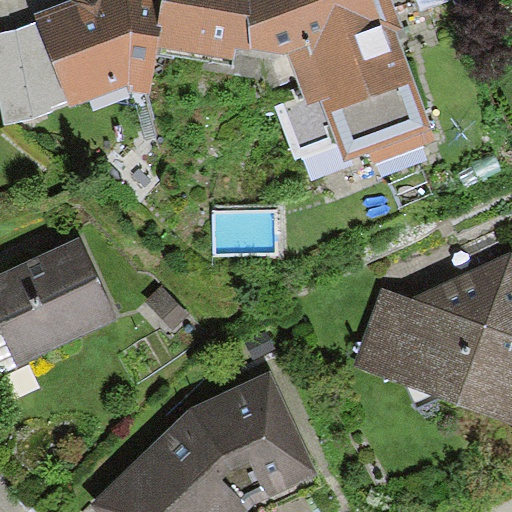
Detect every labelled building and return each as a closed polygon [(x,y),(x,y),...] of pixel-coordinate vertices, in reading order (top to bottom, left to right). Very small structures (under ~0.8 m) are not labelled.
[(158,25),(161,0),(72,0),(72,2),(33,16),(37,24),(69,101),(72,107),(131,85),(130,93),(151,95),(159,53),(163,26),(158,25)] [(236,50),(251,52),(249,0),(161,0),(158,25),(163,26),(159,53),(234,66),(236,50)] [(390,0),(249,0),(251,52),(288,54),(312,111),(324,106),(345,161),(369,153),(372,162),(433,140),(394,36),(402,32),(390,0)] [(69,101),(37,24),(16,31),(0,34),(0,107),(3,127),(35,119),(54,114),(52,109),(69,101)] [(80,239),(0,275),(0,326),(19,369),(119,324),(80,239)] [(511,257),(415,301),(384,286),(355,365),(511,423),(511,257)] [(95,511),(249,511),(255,507),(319,477),(270,373),(191,410),(92,508),(95,511)]
